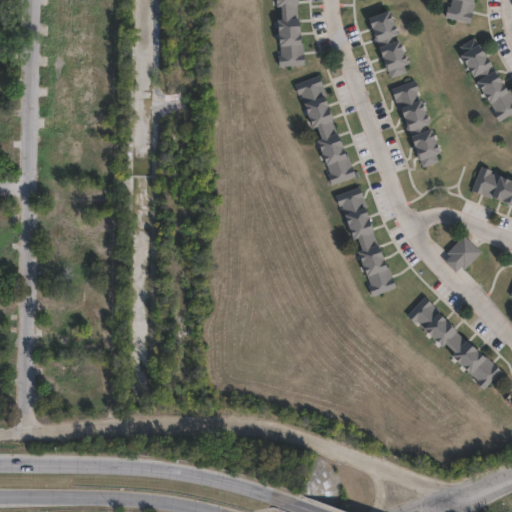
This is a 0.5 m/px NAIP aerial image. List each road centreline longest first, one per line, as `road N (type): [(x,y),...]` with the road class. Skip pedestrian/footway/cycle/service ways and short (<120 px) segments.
road 1 (secondary): [(462,497),(284,429),(202,421),(31,428)]
road 2 (residential): [(31,428),(32,0)]
road 3 (residential): [(511,339),(406,225),(327,0)]
road 4 (secondary): [(282,497),(200,473),(113,462),(0,462)]
road 5 (secondary): [(0,494),(123,494),(231,511)]
